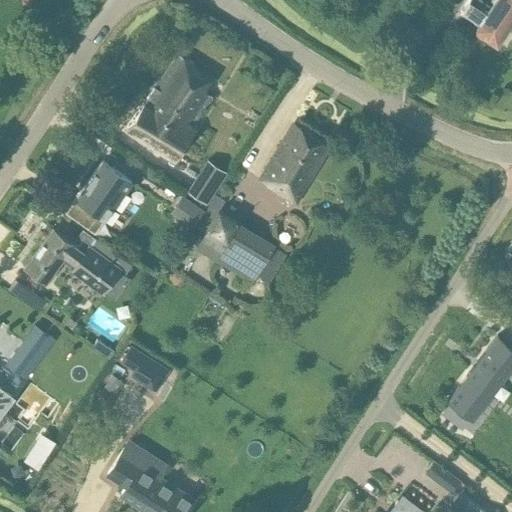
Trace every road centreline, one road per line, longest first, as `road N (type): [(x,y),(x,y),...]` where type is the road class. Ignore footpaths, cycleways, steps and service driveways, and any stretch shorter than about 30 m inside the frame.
road 1 (unclassified): [(218,0),(340,82),(456,143),(511,154)]
road 2 (residential): [(373,406),(511,189)]
road 3 (unclassified): [(0,181),(114,14)]
road 4 (residential): [(373,406),(511,509)]
road 5 (residential): [(303,511),(373,406)]
